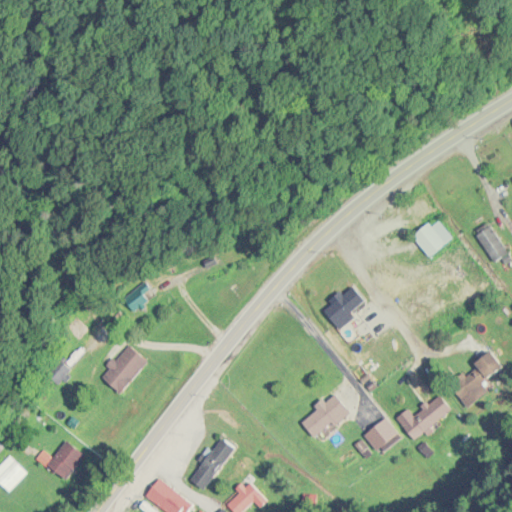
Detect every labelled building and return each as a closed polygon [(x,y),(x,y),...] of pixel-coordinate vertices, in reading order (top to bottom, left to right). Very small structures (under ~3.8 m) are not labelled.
[(431,259),(454,239),(439,220),(415,239),(431,259)] [(327,313),(339,327),(366,301),(354,288),(327,313)] [(121,388),(149,367),(136,349),(108,370),(121,388)] [(471,408),(489,392),(483,385),(504,367),(493,354),(454,388),(471,408)] [(318,440),(351,413),(337,395),(304,423),(318,440)] [(453,416),(444,399),(413,416),(411,412),(400,418),(411,439),(453,416)] [(212,492),(236,448),(220,439),(196,484),(212,492)] [(44,452),(37,461),(68,483),(88,456),(68,442),(55,460),(44,452)] [(166,511),(188,511),(194,505),(163,480),(149,498),(166,511)] [(226,501),(234,511),(246,511),(258,504),(261,509),(268,504),(252,482),(226,501)]
